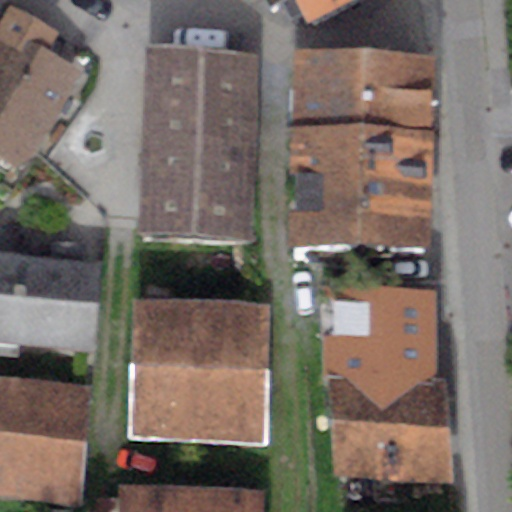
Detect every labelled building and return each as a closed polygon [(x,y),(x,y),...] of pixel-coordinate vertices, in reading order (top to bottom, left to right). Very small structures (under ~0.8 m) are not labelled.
[(258,0),(272,26),(294,13),(307,38),(377,0),(258,0)] [(59,40),(9,14),(0,29),(0,167),(31,182),(87,66),(55,48),(59,40)] [(261,64),(153,57),(140,242),(249,249),(261,64)] [(437,69),(294,68),(293,261),(436,262),(437,69)] [(100,271),(0,262),(0,355),(96,364),(100,271)] [(440,307),(327,313),(336,494),(449,489),(440,307)] [(270,311),(136,310),(134,449),(265,450),(270,311)] [(91,392),(0,385),(0,503),(83,510),(91,392)] [(265,511),(266,497),(119,496),(118,511),(265,511)]
